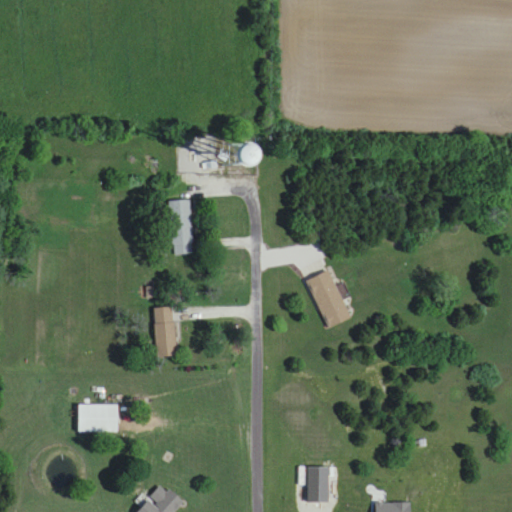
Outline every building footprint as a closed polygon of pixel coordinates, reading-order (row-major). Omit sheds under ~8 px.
[(240,168),(240,148),(220,148),(220,168),(240,168)] [(189,200),(169,202),(173,256),(193,254),(189,200)] [(327,329),(349,320),(330,271),(307,280),(327,329)] [(156,358),(175,357),(173,308),(154,309),(156,358)] [(78,405),(78,433),(118,433),(118,405),(78,405)] [(179,511),(185,507),(163,485),(136,511),(179,511)]
